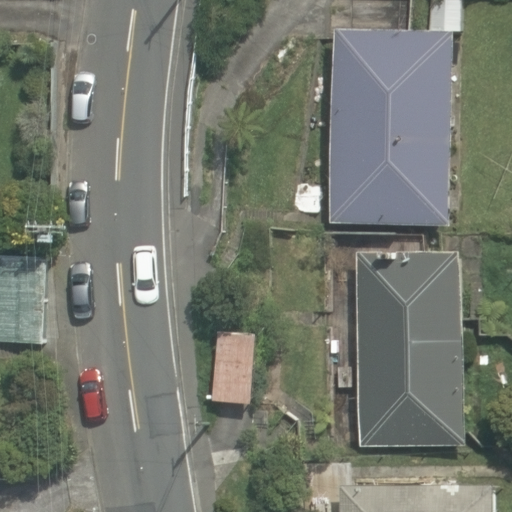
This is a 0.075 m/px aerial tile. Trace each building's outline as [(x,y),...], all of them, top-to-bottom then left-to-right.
[(492,39),(350,36),(346,229),(489,232),(492,39)] [(485,266),(374,264),(371,452),(482,454),(485,266)] [(51,270),(0,266),(0,344),(46,347),(51,270)] [(286,344),(231,339),(224,404),(279,410),(286,344)] [(346,511),(511,511),(511,502),(348,493),(346,511)]
